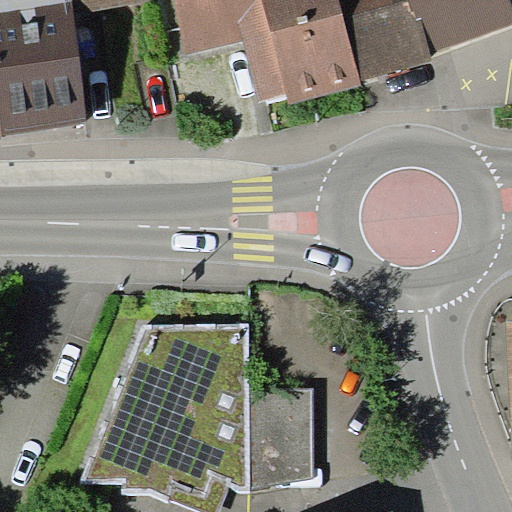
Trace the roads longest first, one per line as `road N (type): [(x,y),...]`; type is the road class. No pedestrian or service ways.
road 1 (secondary): [(341,218),(0,219)]
road 2 (tertiary): [(421,286),(437,375),(484,511)]
road 3 (secondary): [(481,203),(462,167),(445,154),(405,146),(366,162),(341,218)]
